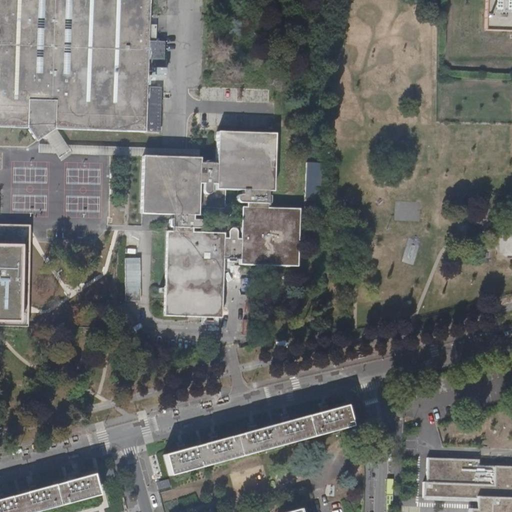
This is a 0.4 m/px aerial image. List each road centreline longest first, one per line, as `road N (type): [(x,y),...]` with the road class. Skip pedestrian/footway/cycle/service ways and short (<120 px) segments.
road 1 (residential): [(363,371),(126,432)]
road 2 (residential): [(511,337),(363,371)]
road 3 (residential): [(379,511),(381,439),(363,371)]
road 4 (residential): [(126,432),(0,468)]
